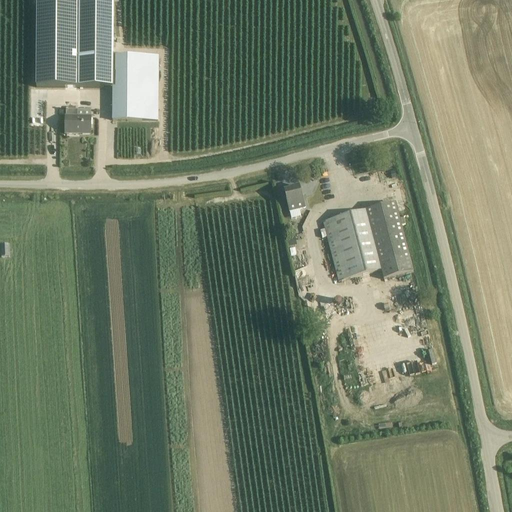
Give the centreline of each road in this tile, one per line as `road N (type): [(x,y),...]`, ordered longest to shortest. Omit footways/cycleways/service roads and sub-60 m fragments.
road 1 (unclassified): [(0,184),(207,178),(414,128)]
road 2 (unclassified): [(486,439),(414,128)]
road 3 (unclassified): [(414,128),(375,0)]
